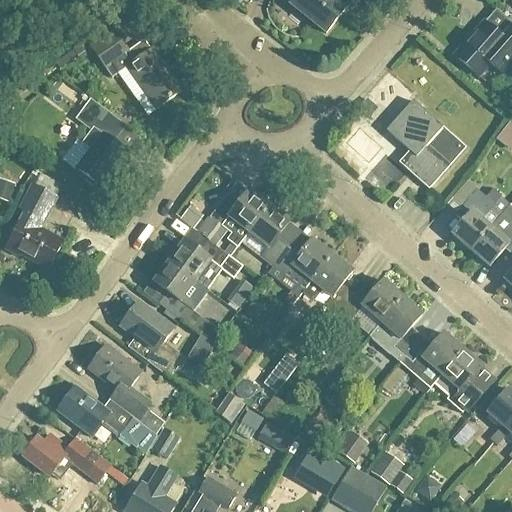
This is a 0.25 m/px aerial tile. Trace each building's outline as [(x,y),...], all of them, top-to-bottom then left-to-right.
[(326,34),(350,5),(343,0),(294,0),(290,5),(291,7),(295,3),(315,19),(312,23),(326,34)] [(500,76),(508,67),(511,62),(511,29),(502,41),(485,25),(455,57),(478,78),(489,66),(500,76)] [(164,72),(166,71),(153,52),(132,66),(125,57),(130,54),(116,34),(92,51),(112,80),(127,70),(156,112),(182,93),(171,78),(169,79),(164,72)] [(118,163),(119,164),(127,153),(115,145),(127,128),(91,101),(76,121),(92,133),(83,145),(91,151),(76,171),(88,179),(85,183),(96,190),(98,187),(101,189),(114,171),(113,171),(118,163)] [(399,164),(411,174),(429,191),(466,149),(413,102),(386,132),(409,153),(399,164)] [(511,126),(510,125),(496,142),(511,154),(511,153),(511,126)] [(0,200),(9,204),(15,186),(0,180),(0,200)] [(48,270),(62,243),(38,230),(42,222),(43,223),(56,199),(33,187),(20,211),(28,215),(24,223),(21,221),(5,251),(19,258),(20,255),(48,270)] [(453,236),(471,252),(491,229),(483,222),(503,199),(495,191),(487,200),(478,192),(461,212),(469,218),(453,236)] [(242,243),(270,208),(250,192),(239,205),(228,197),(210,219),(232,236),(228,242),(237,249),(242,243)] [(275,268),(292,246),(301,232),(290,224),(288,222),(289,218),(281,212),(277,214),(270,208),(242,243),(262,258),(275,268)] [(491,229),(471,252),(490,269),(506,251),(511,255),(511,221),(505,215),(492,230),(491,229)] [(333,257),(313,241),(301,232),(292,246),(275,268),(285,276),(284,278),(297,288),(294,293),(301,298),(304,295),(333,257)] [(244,268),(225,255),(207,241),(198,252),(185,242),(169,263),(207,292),(222,273),(234,282),(244,268)] [(237,250),(232,246),(226,254),(230,258),(237,250)] [(337,317),(354,295),(343,286),(353,272),(333,257),(304,295),(313,302),(321,291),(331,299),(325,308),(337,317)] [(207,292),(169,263),(154,283),(167,293),(158,306),(192,331),(201,319),(192,313),(207,292)] [(373,335),(404,300),(383,282),(366,305),(354,295),(337,317),(327,330),(338,338),(348,325),(353,320),(373,335)] [(404,300),(373,335),(370,338),(400,365),(404,360),(423,339),(412,330),(423,317),(404,300)] [(165,376),(179,357),(164,345),(174,331),(139,304),(121,328),(154,353),(147,362),(165,376)] [(423,339),(404,360),(418,372),(419,378),(432,389),(435,385),(464,353),(444,336),(434,348),(423,339)] [(238,345),(229,357),(243,367),(252,355),(238,345)] [(137,422),(156,436),(163,426),(145,412),(151,404),(131,389),(141,375),(105,348),(89,370),(118,392),(110,402),(137,422)] [(464,353),(435,385),(450,398),(447,402),(462,416),(465,413),(468,415),(495,383),(482,371),(483,370),(464,353)] [(288,356),(271,377),(283,386),(299,365),(288,356)] [(119,438),(133,420),(114,406),(108,415),(75,390),(58,412),(92,438),(102,425),(119,438)] [(510,435),(507,433),(511,426),(511,394),(509,391),(488,416),(503,429),(491,442),(498,448),(510,435)] [(120,437),(147,457),(158,438),(133,420),(120,437)] [(153,452),(166,460),(179,439),(165,431),(153,452)] [(351,433),(337,452),(355,465),(369,445),(351,433)] [(25,455),(23,458),(50,478),(52,476),(59,481),(71,466),(97,486),(111,467),(75,440),(68,450),(50,437),(44,445),(37,439),(31,447),(29,445),(23,453),(25,455)] [(298,475),(328,494),(342,471),(312,453),(298,475)] [(386,453),(372,473),(390,487),(404,466),(386,453)] [(165,498),(177,478),(161,468),(149,489),(143,485),(126,511),(171,511),(176,505),(165,498)] [(332,503),(347,511),(372,511),(385,490),(351,470),(332,503)] [(229,509),(238,495),(209,477),(201,491),(205,494),(193,511),(217,511),(223,504),(229,509)]
